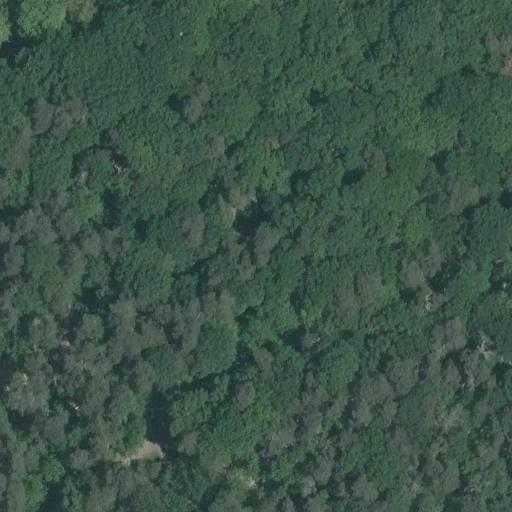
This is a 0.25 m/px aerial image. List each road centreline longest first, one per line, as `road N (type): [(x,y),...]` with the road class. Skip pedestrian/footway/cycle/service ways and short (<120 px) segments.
road 1 (track): [(91,511),(511,142)]
road 2 (track): [(397,0),(75,327)]
road 3 (track): [(214,511),(171,436),(75,327),(0,286)]
road 4 (track): [(0,51),(165,0)]
